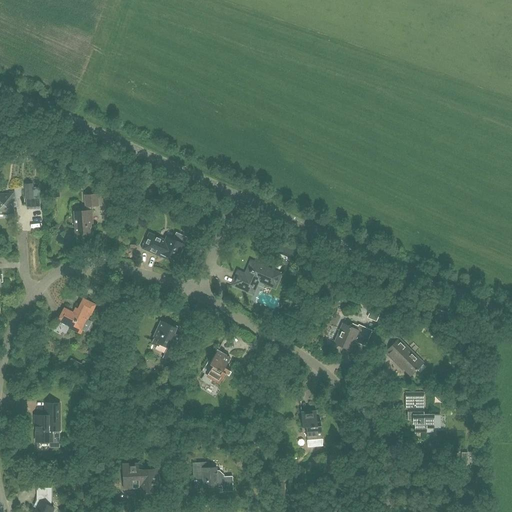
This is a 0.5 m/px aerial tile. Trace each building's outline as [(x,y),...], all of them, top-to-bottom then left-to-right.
[(141,175),(133,174),(132,181),(140,182),(141,175)] [(26,199),(34,198),(33,183),(25,184),(26,199)] [(0,217),(3,217),(2,214),(13,214),(12,202),(15,202),(14,193),(10,193),(10,196),(0,196),(0,217)] [(76,234),(91,233),(90,220),(92,220),(91,207),(98,206),(97,194),(85,195),(86,211),(74,212),(76,234)] [(184,244),(187,238),(176,233),(173,239),(166,236),(164,243),(148,236),(142,248),(159,255),(160,253),(177,261),(185,244),(184,244)] [(282,243),(278,251),(294,258),(298,250),(282,243)] [(275,287),(280,274),(251,262),(244,278),(237,275),(232,285),(253,294),(259,281),(275,287)] [(90,313),(94,305),(83,300),(76,315),(65,309),(60,319),(71,325),(70,327),(79,332),(89,313),(90,313)] [(376,322),(380,313),(371,309),(367,318),(376,322)] [(427,314),(425,319),(431,322),(433,316),(427,314)] [(170,361),(177,346),(181,336),(174,333),(177,328),(161,321),(152,341),(167,348),(162,358),(170,361)] [(358,326),(353,323),(351,324),(350,327),(343,324),(335,343),(350,350),(353,341),(365,347),(373,331),(359,324),(358,326)] [(412,355),(407,349),(408,348),(397,337),(402,332),(398,327),(383,342),(398,357),(394,361),(399,367),(401,366),(411,375),(423,363),(414,354),(412,355)] [(229,375),(231,371),(225,367),(230,358),(218,350),(209,364),(212,366),(207,375),(220,383),(225,373),(229,375)] [(73,368),(76,361),(71,359),(68,365),(73,368)] [(172,378),(170,366),(164,367),(166,379),(172,378)] [(434,415),(424,415),(424,393),(406,393),(406,409),(408,409),(407,420),(414,420),(414,432),(426,432),(426,428),(434,429),(440,429),(440,415),(434,415)] [(60,430),(59,403),(45,403),(45,415),(35,415),(35,425),(36,425),(36,441),(52,441),(52,430),(60,430)] [(317,421),(316,410),(301,412),(302,428),(306,427),(308,447),(323,446),(321,421),(317,421)] [(217,479),(217,470),(207,462),(192,463),(193,477),(203,476),(203,489),(218,488),(217,484),(222,484),(222,492),(233,491),(232,476),(224,476),(224,478),(217,479)] [(159,491),(159,484),(158,469),(145,470),(144,467),(140,463),(138,464),(138,463),(122,464),(124,489),(139,488),(139,492),(154,491),(159,491)] [(277,483),(278,503),(285,502),(284,483),(277,483)] [(51,511),(54,508),(49,506),(51,502),(51,488),(37,488),(37,500),(35,504),(37,505),(33,511),(51,511)]
